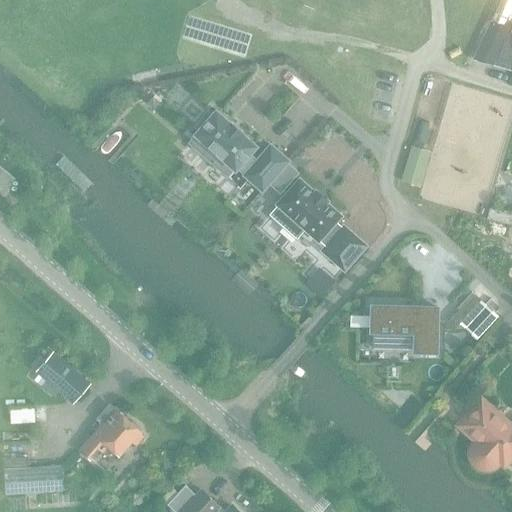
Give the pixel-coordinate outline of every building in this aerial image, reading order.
[(511,0),(501,0),(491,22),(504,26),(508,17),(511,6),(511,0)] [(510,27),(504,26),(491,22),(472,60),(492,66),(506,35),(510,37),(511,49),(511,31),(507,32),(510,27)] [(511,67),(511,49),(510,37),(506,35),(492,66),(510,70),(511,67)] [(153,97),(147,103),(154,109),(159,102),(153,97)] [(188,142),(227,176),(234,168),(235,169),(237,167),(245,174),(244,175),(262,190),(288,160),(270,145),(256,161),(248,154),(256,146),(215,110),(211,114),(207,111),(194,126),(199,130),(188,142)] [(412,146),(402,181),(414,185),(424,150),(422,149),(424,143),(415,141),(413,146),(412,146)] [(15,180),(0,166),(0,190),(4,193),(15,180)] [(286,195),(277,205),(291,217),(283,226),(296,238),(304,229),(326,247),(323,251),(344,270),(365,245),(344,227),(343,228),(336,221),(340,216),(325,203),(327,201),(315,191),(314,193),(299,180),(286,195)] [(322,271),(308,287),(321,298),(335,282),(322,271)] [(475,294),(444,326),(444,328),(465,329),(471,322),(484,333),(499,317),(475,294)] [(373,332),(372,349),(414,349),(414,351),(436,352),(437,309),(371,307),(371,328),(371,331),(371,332),(373,332)] [(51,352),(34,372),(72,404),(89,385),(51,352)] [(464,423),(462,425),(480,440),(476,445),(471,441),(468,447),(466,455),(468,462),(473,468),(479,472),(487,473),(494,471),(500,466),(504,470),(511,460),(511,429),(511,430),(481,403),(471,415),(470,415),(469,416),(471,417),(466,423),(464,422),(463,423),(464,423)] [(35,420),(35,405),(12,405),(12,421),(35,420)] [(144,437),(139,433),(140,433),(136,430),(136,427),(130,421),(126,421),(114,411),(113,412),(107,407),(97,418),(103,423),(80,450),(93,462),(107,446),(119,456),(130,442),(136,447),(144,437)] [(28,457),(3,459),(4,468),(29,467),(28,457)] [(61,466),(4,469),(5,494),(62,491),(61,466)] [(170,500),(166,504),(174,511),(217,511),(214,509),(217,506),(212,502),(201,492),(196,497),(184,485),(182,487),(170,500)]
